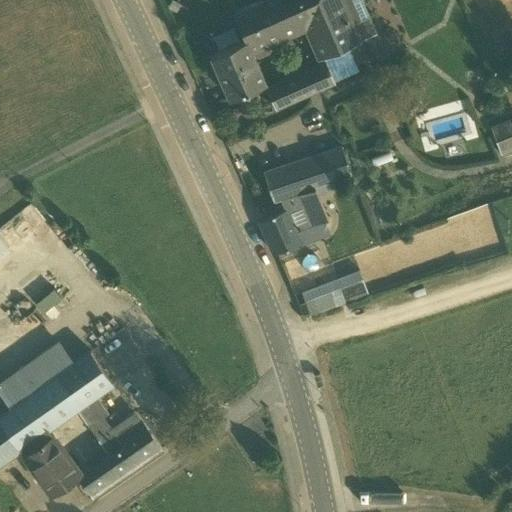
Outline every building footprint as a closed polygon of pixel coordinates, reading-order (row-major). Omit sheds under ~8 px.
[(297,0),(262,0),(233,13),(245,39),(246,39),(251,48),(307,23),(297,0)] [(297,0),(307,23),(322,57),(323,57),(325,62),(326,61),(334,79),(357,69),(355,63),(361,60),(354,43),(358,41),(343,7),(359,0),(297,0)] [(251,48),(246,39),(245,39),(209,55),(211,58),(211,57),(228,96),(229,99),(266,82),(251,48)] [(325,62),(266,88),(275,108),(334,81),(334,79),(326,61),(325,62)] [(511,118),(492,126),(503,153),(511,149),(511,118)] [(340,145),(264,171),(274,200),(350,173),(340,145)] [(314,187),(297,193),(310,224),(311,224),(327,218),(314,187)] [(310,224),(297,193),(282,199),(286,209),(300,242),(302,241),(303,243),(316,238),(315,236),(313,230),(311,224),(310,224)] [(286,209),(259,219),(273,253),(300,242),(286,209)] [(310,312),(370,293),(362,268),(303,287),(310,312)] [(56,288),(38,301),(45,311),(63,297),(56,288)] [(10,407),(0,413),(0,423),(17,448),(47,429),(49,427),(75,409),(92,396),(112,383),(89,351),(10,407)] [(0,393),(0,413),(10,407),(0,393)] [(92,396),(75,409),(96,439),(114,427),(92,396)] [(114,427),(96,439),(109,457),(122,476),(159,450),(133,413),(114,427)] [(0,423),(0,460),(17,448),(0,423)] [(78,472),(47,429),(17,448),(50,493),(78,472)] [(109,457),(81,477),(94,495),(122,476),(109,457)]
